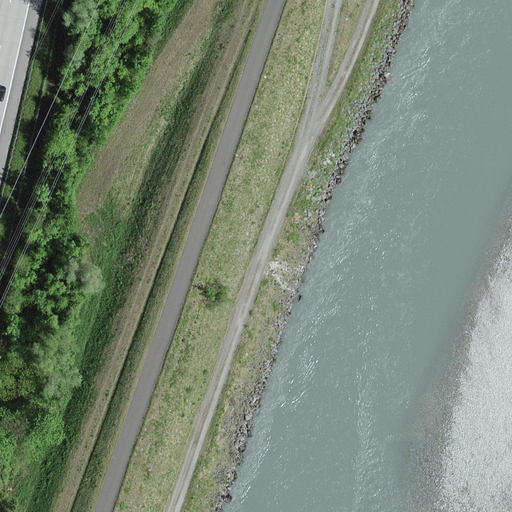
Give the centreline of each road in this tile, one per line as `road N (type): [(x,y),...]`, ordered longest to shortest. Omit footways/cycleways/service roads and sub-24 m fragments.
road 1 (track): [(377,0),(266,241),(177,511)]
road 2 (track): [(275,0),(104,511)]
road 3 (track): [(333,0),(313,133)]
